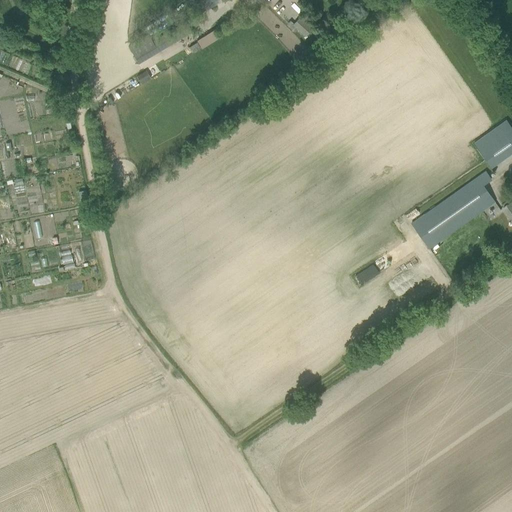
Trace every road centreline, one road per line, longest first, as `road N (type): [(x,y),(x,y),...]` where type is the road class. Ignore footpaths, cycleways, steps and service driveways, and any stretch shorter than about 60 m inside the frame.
road 1 (track): [(270,511),(110,282),(71,85),(74,0)]
road 2 (track): [(229,445),(451,294)]
